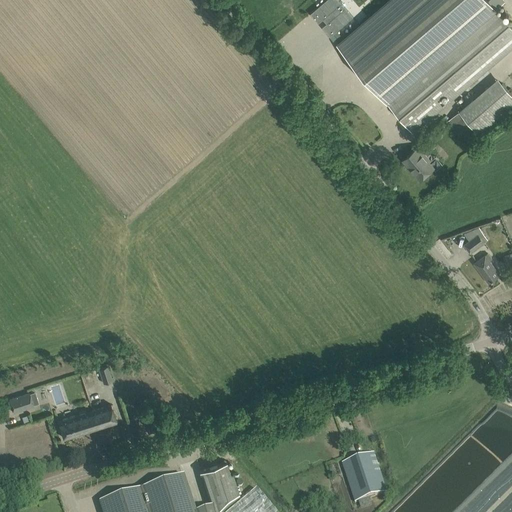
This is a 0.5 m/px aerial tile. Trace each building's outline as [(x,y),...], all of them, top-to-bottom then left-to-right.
[(338,0),(325,0),(310,13),(318,22),(323,18),(327,23),(322,27),(330,36),(353,16),(338,0)] [(413,132),(511,46),(511,28),(487,0),(389,0),(338,45),(413,132)] [(472,126),(481,135),(511,108),(511,93),(498,78),(459,111),(460,112),(450,120),(461,135),(472,126)] [(418,148),(412,153),(404,160),(420,179),(434,167),(418,148)] [(464,244),(470,253),(484,242),(482,240),(487,237),(479,226),(464,233),(470,240),(464,244)] [(511,267),(511,252),(503,256),(509,269),(511,267)] [(489,253),(483,257),(474,263),(489,282),(492,280),(492,281),(502,274),(491,259),(493,258),(489,253)] [(99,368),(104,383),(113,380),(108,365),(99,368)] [(34,406),(29,392),(8,399),(13,413),(34,406)] [(59,421),(61,429),(64,438),(117,421),(111,404),(59,421)] [(342,464),(346,474),(355,502),(386,492),(374,454),(342,464)] [(99,503),(102,511),(229,511),(240,503),(227,462),(200,471),(212,509),(204,511),(194,511),(183,476),(99,503)] [(229,511),(274,511),(256,490),(240,503),(229,511)]
